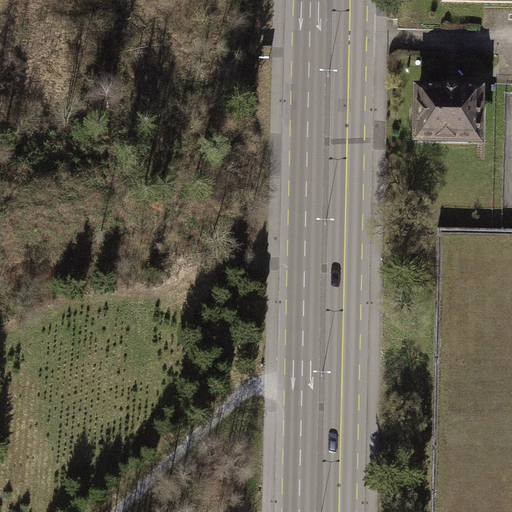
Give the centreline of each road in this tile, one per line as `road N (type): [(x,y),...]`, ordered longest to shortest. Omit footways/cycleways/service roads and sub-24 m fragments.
road 1 (secondary): [(311,0),(299,511)]
road 2 (secondary): [(339,511),(350,0)]
road 3 (track): [(302,382),(270,382),(240,394),(115,511)]
